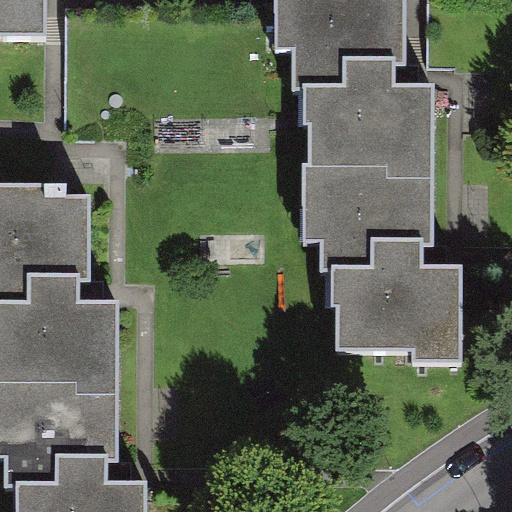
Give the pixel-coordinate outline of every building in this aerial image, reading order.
[(63,0),(0,0),(0,44),(63,45),(63,0)] [(313,161),(442,162),(443,84),(413,84),(413,0),(278,0),(278,51),(302,51),(301,91),(313,92),(313,161)] [(511,0),(438,0),(439,59),(511,58),(511,0)] [(265,11),(71,12),(71,77),(265,76),(265,11)] [(433,282),(442,162),(313,161),(312,235),(333,235),(333,304),(349,304),(342,368),(458,366),(457,278),(433,282)] [(0,339),(1,366),(139,364),(137,305),(111,305),(109,186),(0,188),(0,339)] [(139,364),(1,366),(4,461),(20,461),(21,511),(167,511),(167,481),(145,481),(139,364)]
